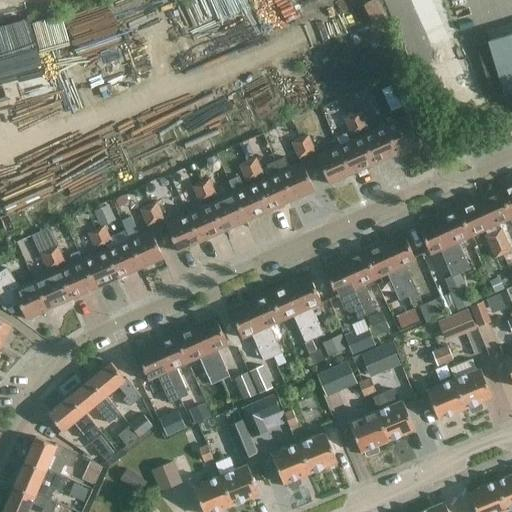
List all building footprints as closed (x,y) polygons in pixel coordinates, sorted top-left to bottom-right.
[(75,9),(25,26),(41,73),(91,56),(75,9)] [(511,33),(489,41),(505,95),(511,92),(511,33)] [(394,86),(405,112),(420,105),(409,79),(394,86)] [(282,116),(278,104),(258,109),(261,121),(282,116)] [(353,114),(360,131),(369,127),(361,110),(353,114)] [(382,116),(386,126),(398,154),(420,145),(407,116),(395,121),(391,112),(382,116)] [(352,135),(360,131),(353,114),(344,118),(352,135)] [(377,164),(398,154),(386,126),(364,135),(377,164)] [(300,138),(308,155),(316,151),(308,134),(300,138)] [(352,175),(373,165),(360,137),(339,146),(352,175)] [(299,159),(308,155),(300,138),(291,142),(299,159)] [(330,185),(352,175),(339,146),(317,156),(330,185)] [(248,161),(256,178),(264,174),(256,157),(248,161)] [(276,161),(294,201),(315,191),(302,163),(290,168),(285,157),(276,161)] [(248,182),(256,178),(248,161),(240,165),(248,182)] [(272,210),(294,201),(276,161),(267,165),(272,176),(259,182),(272,210)] [(201,182),(209,199),(217,195),(209,179),(201,182)] [(201,182),(193,186),(200,203),(209,199),(201,182)] [(247,222),(269,212),(256,183),(234,193),(247,222)] [(511,184),(499,190),(511,217),(511,184)] [(498,225),(511,218),(511,217),(499,190),(479,199),(504,255),(511,251),(502,229),(500,230),(498,225)] [(225,231),(247,222),(234,193),(213,203),(225,231)] [(496,258),(504,255),(479,199),(458,208),(471,237),(486,230),(488,235),(486,236),(496,258)] [(148,206),(156,223),(165,219),(157,202),(148,206)] [(209,204),(187,214),(200,242),(222,233),(209,204)] [(109,205),(93,212),(100,227),(115,220),(109,205)] [(147,227),(156,223),(148,206),(140,210),(147,227)] [(459,242),(471,237),(458,208),(438,218),(462,273),(471,269),(459,242)] [(178,252),(200,242),(187,214),(166,224),(178,252)] [(462,273),(438,218),(419,226),(432,255),(440,251),(452,277),(452,278),(461,274),(462,273)] [(105,225),(98,228),(96,229),(104,246),(113,242),(105,225)] [(95,250),(104,246),(96,229),(88,232),(95,250)] [(142,268),(164,259),(151,230),(130,240),(142,268)] [(412,304),(422,300),(406,266),(417,261),(404,233),(385,241),(409,297),(412,304)] [(121,278),(142,268),(130,240),(108,249),(121,278)] [(409,297),(385,241),(364,250),(376,279),(388,274),(400,299),(400,301),(403,308),(412,304),(409,297)] [(50,249),(57,266),(66,263),(58,246),(50,249)] [(49,270),(57,266),(50,249),(41,253),(49,270)] [(365,284),(376,279),(364,250),(343,260),(367,315),(377,311),(365,284)] [(96,289),(117,279),(105,251),(83,260),(96,289)] [(74,299),(96,289),(83,260),(61,270),(74,299)] [(359,319),(367,315),(343,260),(324,268),(337,297),(347,292),(359,319)] [(7,268),(0,272),(0,302),(5,310),(20,304),(27,319),(48,310),(36,281),(21,288),(7,268)] [(49,276),(46,268),(33,274),(36,281),(48,310),(70,300),(58,272),(49,276)] [(451,295),(442,299),(449,315),(474,304),(461,274),(452,278),(452,277),(444,280),(451,295)] [(324,334),(312,308),(322,303),(310,275),(290,283),(315,339),(324,334)] [(509,285),(505,276),(493,281),(497,290),(509,285)] [(306,342),(315,339),(290,283),(270,292),(283,321),(294,316),(306,342)] [(277,365),(285,362),(282,353),(283,353),(271,326),(283,321),(270,292),(249,302),(274,357),(277,365)] [(438,298),(419,306),(426,324),(445,316),(438,298)] [(471,306),(479,326),(491,321),(483,301),(471,306)] [(265,361),(274,357),(249,302),(230,310),(243,339),(253,334),(265,361)] [(476,329),(468,309),(438,321),(447,341),(476,329)] [(390,330),(382,311),(368,317),(376,336),(390,330)] [(230,376),(218,350),(228,345),(216,317),(196,325),(221,380),(230,376)] [(0,347),(12,326),(0,318),(0,347)] [(212,385),(221,380),(196,325),(176,334),(189,363),(200,358),(212,385)] [(345,335),(354,355),(375,346),(367,326),(345,335)] [(177,368),(189,363),(176,334),(155,344),(179,399),(189,395),(177,368)] [(323,343),(329,356),(348,348),(342,334),(323,343)] [(305,344),(309,353),(316,350),(312,340),(305,344)] [(170,403),(179,399),(155,344),(136,352),(149,381),(158,376),(170,403)] [(399,366),(390,344),(360,356),(367,373),(382,367),(384,372),(399,366)] [(442,348),(448,362),(453,359),(448,346),(442,348)] [(438,365),(448,362),(442,348),(433,352),(438,365)] [(339,383),(354,377),(347,361),(317,374),(326,397),(342,390),(339,383)] [(105,397),(107,395),(119,385),(128,396),(125,399),(131,406),(142,397),(127,378),(125,379),(112,363),(91,380),(105,397)] [(250,371),(260,393),(273,387),(263,365),(250,371)] [(484,407),(481,401),(493,397),(481,368),(455,379),(466,408),(469,407),(471,412),(473,413),(483,409),(484,407)] [(234,378),(244,400),(258,394),(248,372),(234,378)] [(439,419),(466,408),(455,379),(428,390),(439,419)] [(122,413),(107,395),(105,397),(91,380),(70,397),(84,414),(87,412),(99,402),(107,413),(104,415),(110,423),(122,413)] [(376,412),(388,440),(414,429),(403,401),(399,402),(394,389),(374,397),(379,410),(376,412)] [(242,408),(254,437),(267,431),(262,419),(281,411),(274,394),(242,408)] [(101,430),(87,412),(84,414),(70,397),(49,414),(63,431),(78,419),(86,430),(83,432),(89,440),(101,430)] [(211,417),(206,405),(190,412),(195,424),(211,417)] [(293,409),(284,412),(290,427),(298,423),(293,409)] [(160,418),(168,435),(185,427),(178,410),(160,418)] [(377,444),(388,440),(376,412),(349,422),(361,451),(364,450),(366,455),(368,456),(378,452),(379,450),(377,444)] [(132,429),(138,437),(152,426),(143,413),(128,424),(132,429)] [(257,453),(243,420),(227,427),(240,460),(257,453)] [(127,445),(138,437),(132,429),(121,438),(127,445)] [(310,471),(337,460),(325,432),(299,443),(310,471)] [(91,442),(98,451),(107,444),(100,435),(91,442)] [(46,471),(47,468),(53,454),(66,459),(64,463),(73,467),(79,453),(57,443),(56,445),(37,437),(26,462),(46,471)] [(310,471),(299,443),(272,454),(283,482),(286,481),(288,487),(291,488),(301,484),(302,481),(299,476),(310,471)] [(199,449),(205,462),(212,459),(207,446),(199,449)] [(237,469),(232,458),(216,464),(221,476),(233,504),(259,493),(247,464),(237,469)] [(15,486),(35,495),(36,493),(50,499),(55,488),(62,491),(68,478),(47,468),(46,471),(26,462),(15,486)] [(102,468),(90,462),(85,474),(97,479),(102,468)] [(152,471),(160,492),(183,483),(174,462),(152,471)] [(130,487),(137,476),(128,470),(121,480),(130,487)] [(511,511),(511,474),(496,481),(509,511),(511,511)] [(204,511),(213,511),(233,504),(221,476),(194,487),(204,511)] [(508,511),(508,510),(496,481),(470,493),(477,511),(508,511)] [(89,490),(74,483),(69,495),(83,501),(89,490)] [(53,511),(58,502),(50,499),(36,493),(35,495),(15,486),(4,511),(7,511),(27,511),(32,503),(44,508),(43,511),(42,511),(53,511)] [(448,511),(445,503),(422,511),(448,511)]
